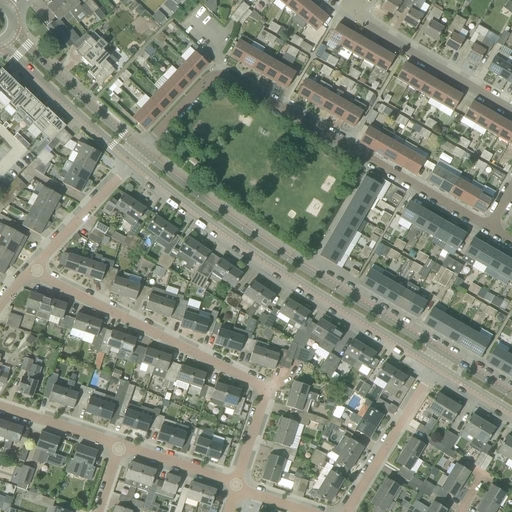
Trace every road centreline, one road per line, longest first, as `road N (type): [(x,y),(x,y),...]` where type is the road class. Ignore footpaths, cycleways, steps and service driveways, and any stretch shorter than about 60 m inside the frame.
road 1 (residential): [(138,150),(219,68),(485,226)]
road 2 (secondary): [(128,162),(292,278),(435,365)]
road 3 (secondary): [(442,354),(298,267),(138,150)]
road 4 (residential): [(235,485),(264,399),(260,385),(31,271)]
road 5 (residential): [(511,111),(354,12)]
road 6 (secondary): [(0,44),(128,162)]
road 7 (secondary): [(138,150),(12,30)]
road 8 (residential): [(347,511),(435,365)]
road 9 (residential): [(31,271),(128,162)]
road 10 (residential): [(0,407),(119,446)]
road 11 (residential): [(119,446),(235,485)]
